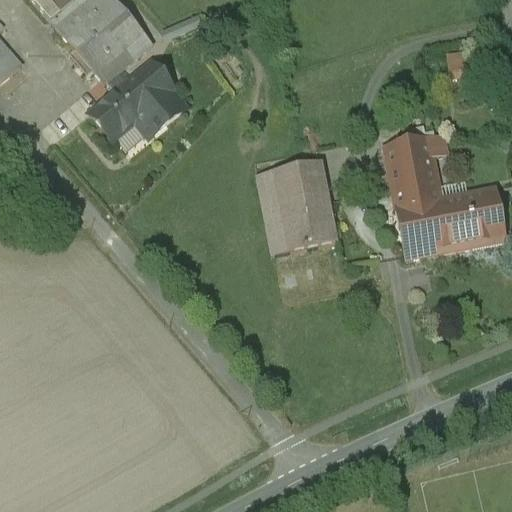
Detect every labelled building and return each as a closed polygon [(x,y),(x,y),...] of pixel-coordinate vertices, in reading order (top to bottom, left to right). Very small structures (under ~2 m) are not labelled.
[(42,0),(26,0),(56,34),(65,27),(59,19),(42,0)] [(42,0),(59,19),(82,0),(42,0)] [(107,0),(97,0),(89,7),(83,0),(82,0),(59,19),(65,27),(56,34),(75,55),(69,61),(87,82),(93,77),(104,89),(105,88),(117,78),(151,51),(107,0)] [(169,45),(203,29),(198,20),(164,36),(169,45)] [(0,47),(0,90),(22,72),(0,47)] [(478,61),(446,64),(448,79),(480,76),(478,61)] [(172,98),(149,71),(127,88),(150,116),(135,128),(148,144),(183,114),(171,99),(172,98)] [(117,78),(105,88),(114,99),(90,119),(113,146),(135,128),(150,116),(127,88),(126,89),(117,78)] [(442,141),(382,153),(395,216),(442,207),(434,165),(447,162),(442,141)] [(322,171),(260,180),(271,260),(334,251),(322,171)] [(442,207),(395,216),(405,266),(505,247),(495,196),(442,207)]
